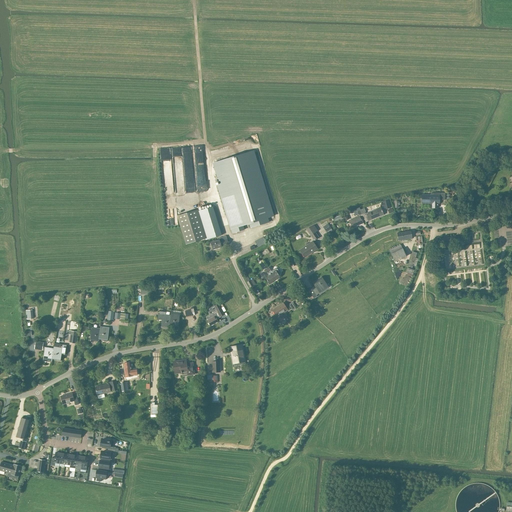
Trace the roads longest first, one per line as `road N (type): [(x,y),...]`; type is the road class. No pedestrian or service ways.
road 1 (unclassified): [(38,389),(116,353),(213,335),(374,232),(511,212)]
road 2 (track): [(250,511),(272,463),(286,457),(408,298),(434,225)]
road 3 (track): [(193,0),(206,152),(232,257)]
